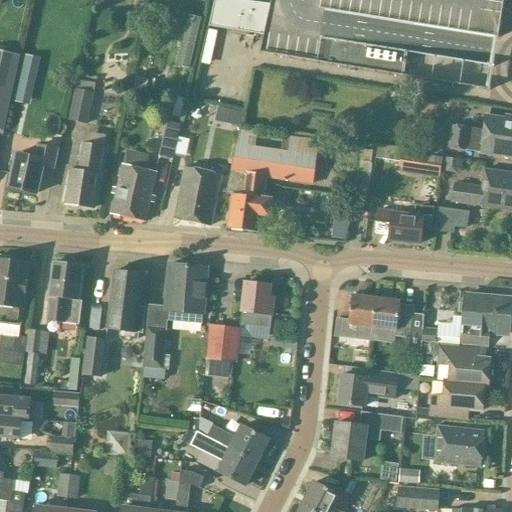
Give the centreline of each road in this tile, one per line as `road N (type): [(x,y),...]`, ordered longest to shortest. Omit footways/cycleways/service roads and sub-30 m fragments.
road 1 (residential): [(325,265),(293,252),(0,234)]
road 2 (residential): [(269,511),(303,445),(319,376),(325,265)]
road 3 (residential): [(511,271),(358,257),(325,265)]
